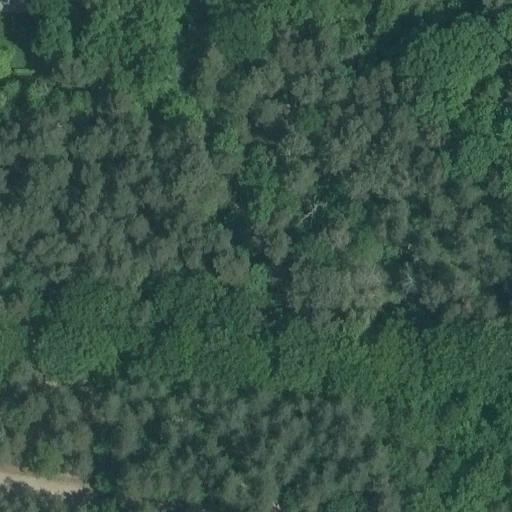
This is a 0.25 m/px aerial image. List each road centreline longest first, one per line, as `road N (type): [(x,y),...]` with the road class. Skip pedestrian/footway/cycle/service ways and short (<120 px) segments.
road 1 (track): [(511,504),(222,489),(0,466)]
road 2 (track): [(511,351),(0,336)]
